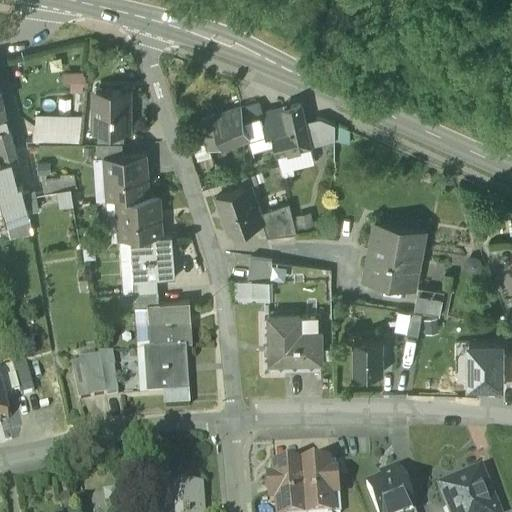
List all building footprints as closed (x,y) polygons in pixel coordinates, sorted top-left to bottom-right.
[(72,86),(72,95),(84,95),(85,84),(80,85),(80,76),(65,76),(65,86),(72,86)] [(122,92),(96,92),(96,112),(94,112),(94,131),(97,131),(125,132),(128,132),(128,112),(125,112),(125,104),(122,104),(122,92)] [(264,133),(259,112),(255,113),(253,105),(241,109),(250,138),(264,133)] [(300,105),(283,108),(288,132),(272,136),(277,154),(309,146),(304,121),(319,118),(302,110),(300,105)] [(241,108),(198,121),(207,150),(250,138),(241,109),(241,108)] [(277,110),(265,114),(263,111),(259,112),(264,133),(265,138),(272,136),(288,132),(283,108),(278,110),(277,110)] [(38,144),(79,143),(81,117),(40,117),(38,144)] [(334,124),(319,118),(304,121),(309,146),(334,140),(334,124)] [(8,131),(0,132),(0,175),(10,173),(7,163),(13,162),(16,161),(8,131)] [(125,132),(97,131),(97,143),(123,144),(125,144),(125,132)] [(97,143),(97,160),(103,160),(103,159),(122,157),(123,144),(97,143)] [(122,157),(103,159),(103,160),(106,201),(117,200),(148,198),(145,156),(122,157)] [(12,181),(0,183),(0,199),(10,240),(33,234),(27,213),(37,210),(33,193),(23,195),(22,191),(20,192),(13,162),(7,163),(10,173),(12,181)] [(10,173),(0,175),(0,183),(12,181),(10,173)] [(43,178),(47,192),(70,186),(71,190),(76,188),(74,178),(43,178)] [(249,187),(215,199),(227,235),(260,224),(262,223),(259,215),(249,187)] [(148,198),(117,200),(119,242),(129,241),(162,239),(159,197),(148,198)] [(289,205),(259,215),(262,223),(260,224),(266,240),(296,237),(289,205)] [(424,232),(374,223),(363,281),(413,290),(424,232)] [(162,239),(129,241),(132,283),(156,281),(156,282),(175,281),(172,238),(162,239)] [(271,263),(250,260),(247,283),(256,284),(268,286),(271,263)] [(156,281),(132,283),(133,295),(157,294),(156,282),(156,281)] [(256,284),(257,304),(276,304),(275,287),(268,286),(256,284)] [(443,294),(417,289),(413,314),(421,316),(439,319),(443,294)] [(157,294),(133,295),(133,309),(147,308),(158,307),(158,306),(157,294)] [(190,304),(158,306),(158,307),(147,308),(149,349),(186,346),(192,346),(190,304)] [(413,314),(410,314),(406,338),(417,340),(421,316),(413,314)] [(299,318),(268,319),(269,368),(321,367),(320,341),(299,341),(299,318)] [(360,339),(360,332),(348,332),(348,340),(353,340),(353,339),(360,339)] [(382,372),(382,338),(360,339),(353,339),(353,340),(353,373),(382,372)] [(149,349),(144,349),(147,391),(189,389),(186,346),(149,349)] [(501,346),(469,347),(469,349),(470,383),(470,388),(501,388),(501,387),(501,359),(501,346)] [(454,384),(470,383),(469,349),(454,349),(454,384)] [(25,357),(12,361),(19,387),(20,390),(33,387),(25,357)] [(100,357),(86,360),(87,366),(74,369),(80,395),(106,390),(102,366),(100,357)] [(511,358),(501,359),(501,387),(511,386),(511,358)] [(0,364),(0,382),(3,392),(19,387),(12,361),(0,364)] [(114,364),(102,366),(106,390),(119,388),(114,364)] [(0,382),(0,414),(8,412),(3,392),(0,382)] [(327,460),(301,463),(304,511),(323,511),(331,511),(332,511),(331,491),(338,491),(336,469),(329,470),(327,460)] [(304,511),(301,463),(273,465),(274,476),(267,476),(269,498),(276,497),(277,511),(304,511)] [(40,468),(29,471),(34,493),(45,490),(40,468)] [(498,511),(480,468),(439,484),(450,511),(498,511)] [(400,470),(367,484),(378,511),(392,511),(414,503),(400,470)] [(202,511),(201,481),(165,483),(166,511),(202,511)]
